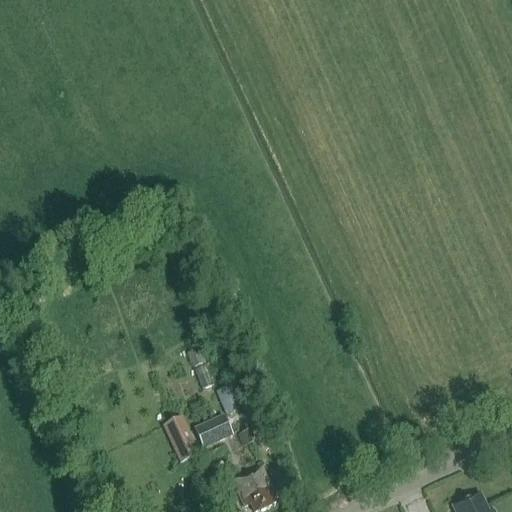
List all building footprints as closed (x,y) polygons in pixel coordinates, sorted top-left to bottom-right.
[(203,366),(197,350),(187,354),(193,370),(203,366)] [(213,388),(205,368),(195,372),(202,392),(213,388)] [(196,430),(203,447),(238,432),(246,428),(265,420),(258,404),(244,410),(233,386),(215,394),(225,417),(196,430)] [(199,457),(182,419),(162,428),(179,466),(199,457)] [(273,502),(279,500),(266,468),(232,483),(240,502),(241,502),(244,509),(250,506),(252,511),(263,511),(275,507),(273,502)] [(487,511),(480,496),(453,509),(454,511),(487,511)]
